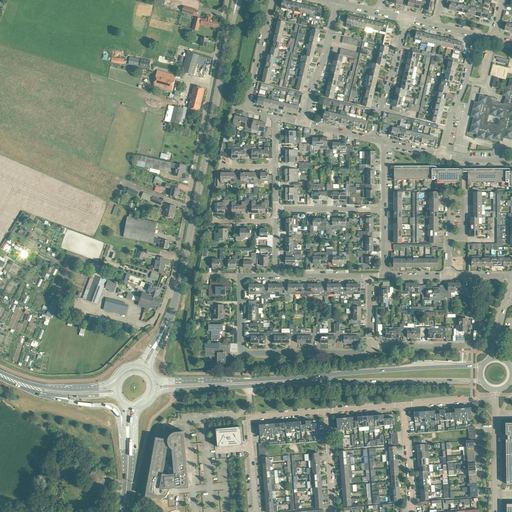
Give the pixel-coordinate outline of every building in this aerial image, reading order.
[(288,9),(289,2),(287,2),(287,1),(284,0),(283,1),(281,8),(288,9)] [(424,4),(424,0),(415,0),(414,8),(420,9),(421,3),(424,4)] [(431,12),(434,2),(434,0),(430,0),(430,1),(428,0),(425,0),(424,0),(424,4),(427,5),(426,10),(431,12)] [(455,11),(457,4),(457,0),(454,0),(455,0),(454,0),(447,0),(446,6),(450,7),(449,10),(455,11)] [(294,11),(296,4),(296,3),(293,2),(292,3),(289,2),(288,9),(294,11)] [(462,13),(463,5),(457,4),(455,11),(462,13)] [(307,14),(309,7),(309,6),(305,5),(305,6),(302,5),(301,12),(307,14)] [(468,14),(470,7),(463,5),(462,13),(468,14)] [(474,16),(476,6),(470,5),(470,7),(468,14),(474,16)] [(196,16),(198,10),(184,6),(182,12),(196,16)] [(313,19),(315,8),(312,8),(313,7),(309,6),(309,7),(307,14),(311,15),(310,18),(313,19)] [(481,17),(482,10),(483,7),(476,6),(474,16),(481,17)] [(324,15),(324,14),(321,14),(322,10),(321,10),(322,9),(318,8),(318,9),(315,8),(313,19),(312,21),(315,22),(317,16),(320,17),(320,19),(323,18),(324,15)] [(492,15),(488,14),(489,11),(482,10),(481,17),(487,19),(488,18),(491,19),(492,15)] [(218,28),(219,22),(211,21),(212,16),(207,15),(206,20),(196,18),(192,29),(198,31),(200,25),(218,28)] [(352,28),(355,18),(349,16),(346,27),(352,28)] [(359,30),(360,26),(361,19),(355,18),(352,28),(359,30)] [(366,28),(368,21),(361,19),(360,26),(366,28)] [(283,30),(285,22),(278,21),(277,28),(283,30)] [(511,32),(511,27),(511,24),(507,23),(507,22),(503,21),(502,25),(506,26),(505,31),(511,32)] [(390,29),(387,28),(387,25),(381,24),(379,31),(386,32),(391,33),(391,31),(390,29)] [(282,36),(283,30),(277,28),(275,35),(282,36)] [(318,37),(320,31),(313,29),(311,36),(318,37)] [(421,41),(423,34),(423,33),(420,32),(420,33),(417,32),(415,39),(416,39),(415,42),(421,43),(422,41),(421,41)] [(427,46),(428,42),(430,35),(427,35),(427,34),(424,33),(424,34),(423,34),(421,41),(422,41),(421,43),(421,44),(427,46)] [(280,43),(282,36),(275,35),(273,41),(280,43)] [(434,44),(436,37),(436,36),(433,35),(433,36),(430,35),(428,42),(434,44)] [(316,44),(318,37),(311,36),(309,43),(316,44)] [(441,45),(442,38),(440,38),(440,37),(437,36),(436,37),(434,44),(441,45)] [(207,47),(209,39),(197,37),(197,41),(201,41),(200,46),(207,47)] [(447,47),(449,40),(449,39),(446,38),(445,39),(442,38),(441,45),(447,47)] [(454,48),(455,41),(452,41),(453,40),(449,39),(449,40),(447,47),(454,48)] [(279,50),(280,43),(273,41),(272,48),(279,50)] [(463,52),(464,46),(461,46),(462,43),(461,43),(462,42),(458,41),(458,42),(455,41),(454,48),(460,50),(460,52),(463,52)] [(315,51),(316,44),(309,43),(308,50),(315,51)] [(387,54),(389,48),(381,46),(379,52),(387,54)] [(277,57),(279,50),(272,48),(270,55),(275,56),(277,57)] [(313,58),(315,51),(308,50),(306,56),(304,56),(311,58),(313,58)] [(187,52),(182,71),(194,75),(199,56),(187,52)] [(420,55),(417,54),(409,52),(408,59),(419,61),(420,55)] [(343,56),(335,54),(333,61),(342,63),(343,56)] [(273,63),(275,56),(270,55),(268,55),(267,62),(273,63)] [(310,64),(311,58),(304,56),(303,63),(310,64)] [(130,57),(128,65),(139,67),(140,59),(130,57)] [(150,60),(141,59),(139,67),(148,69),(150,60)] [(417,67),(419,61),(408,59),(406,65),(414,67),(414,66),(417,67)] [(272,68),(273,63),(267,62),(265,69),(272,70),(275,71),(275,68),(272,68)] [(457,68),(458,64),(457,64),(449,62),(448,68),(456,70),(456,68),(457,68)] [(308,71),(310,64),(303,63),(301,69),(308,71)] [(343,69),(340,69),(332,67),(331,73),(339,75),(342,75),(343,69)] [(454,76),(456,70),(448,68),(443,67),(442,73),(446,74),(454,76)] [(270,77),(272,70),(265,69),(263,75),(270,77)] [(306,78),(308,71),(301,69),(299,77),(306,78)] [(378,78),(379,72),(371,70),(370,76),(378,78)] [(172,91),(176,76),(158,71),(154,86),(172,91)] [(342,75),(339,75),(331,73),(329,79),(337,81),(340,82),(342,75)] [(269,84),(270,79),(270,77),(263,75),(262,82),(269,84)] [(376,84),(378,78),(370,76),(367,75),(365,81),(368,82),(376,84)] [(305,85),(306,78),(299,77),(298,80),(292,78),(292,82),(305,85)] [(448,88),(450,81),(445,80),(442,79),(439,79),(437,85),(440,86),(448,88)] [(500,141),(501,137),(511,140),(511,135),(511,79),(510,79),(508,87),(505,86),(504,88),(503,88),(502,96),(505,97),(504,104),(496,102),(497,99),(490,97),(490,96),(489,97),(479,95),(478,102),(474,102),(471,117),(473,118),(470,133),(477,135),(476,138),(492,142),(492,139),(500,141)] [(303,92),(305,85),(292,82),(291,85),(297,87),(296,90),(303,92)] [(339,87),(336,87),(328,85),(326,91),(335,93),(337,94),(339,87)] [(199,111),(205,89),(194,86),(192,94),(191,94),(189,99),(191,100),(189,109),(199,111)] [(374,96),(375,90),(367,88),(364,87),(364,90),(366,90),(365,94),(374,96)] [(403,96),(405,90),(401,89),(397,88),(395,94),(403,96)] [(176,90),(174,99),(173,98),(172,100),(179,101),(181,95),(180,95),(181,92),(176,90)] [(264,106),(265,99),(266,96),(259,94),(257,104),(264,106)] [(270,107),(272,100),(273,96),(269,95),(268,100),(265,99),(264,106),(270,107)] [(371,108),(372,102),(361,99),(359,105),(371,108)] [(277,109),(279,102),(272,100),(270,107),(277,109)] [(401,105),(402,102),(394,100),(392,106),(403,109),(404,106),(401,105)] [(284,111),(286,104),(279,102),(277,109),(284,111)] [(291,112),(292,105),(286,104),(284,111),(291,112)] [(443,112),(444,106),(436,104),(435,110),(443,112)] [(298,114),(299,107),(292,105),(291,112),(298,114)] [(181,106),(180,108),(175,106),(171,122),(183,125),(187,107),(181,106)] [(329,121),(332,110),(329,109),(328,112),(325,111),(323,120),(329,121)] [(441,118),(443,112),(435,110),(433,116),(441,118)] [(341,124),(344,112),(341,111),(340,115),(337,114),(335,123),(341,124)] [(239,127),(241,117),(235,116),(234,122),(231,121),(229,129),(232,130),(233,125),(239,127)] [(246,139),(247,134),(249,125),(246,125),(248,119),(241,117),(239,127),(245,128),(245,131),(243,131),(241,139),(246,139)] [(353,127),(355,119),(349,117),(347,125),(353,127)] [(257,131),(260,122),(253,120),(252,126),(249,125),(247,134),(250,134),(251,129),(257,131)] [(366,130),(368,122),(361,120),(359,128),(366,130)] [(266,138),(268,128),(265,127),(266,123),(260,122),(257,131),(264,132),(263,137),(266,138)] [(397,137),(400,126),(397,125),(397,128),(389,127),(388,132),(392,133),(391,136),(397,137)] [(403,139),(405,130),(406,127),(400,126),(397,137),(403,139)] [(416,141),(417,133),(418,130),(412,129),(411,132),(409,140),(416,141)] [(434,146),(436,138),(429,136),(428,144),(434,146)] [(300,137),(298,137),(285,137),(285,138),(286,138),(286,143),(285,143),(285,144),(299,144),(299,147),(310,147),(310,145),(310,144),(300,144),(300,137)] [(320,149),(320,138),(313,138),(313,145),(310,145),(310,147),(310,151),(314,151),(314,149),(320,149)] [(330,154),(330,152),(330,145),(327,145),(327,138),(320,138),(320,149),(326,149),(326,154),(330,154)] [(346,152),(346,148),(347,148),(347,147),(346,147),(346,140),(342,140),(342,143),(340,143),(340,154),(346,154),(346,160),(350,160),(350,158),(349,152),(346,152)] [(239,158),(239,151),(239,147),(233,147),(233,145),(228,145),(228,152),(231,152),(231,154),(232,154),(232,159),(239,158)] [(249,152),(249,145),(245,145),(245,147),(239,147),(239,151),(239,158),(245,158),(245,152),(249,152)] [(259,158),(259,151),(255,151),(255,147),(253,147),(253,145),(249,145),(249,152),(252,152),(252,158),(259,158)] [(269,154),(268,145),(265,145),(265,147),(259,147),(259,151),(259,158),(269,158),(269,154)] [(184,170),(185,165),(177,164),(172,163),(138,155),(136,165),(170,172),(171,167),(175,168),(174,175),(182,177),(183,170),(184,170)] [(375,165),(375,158),(364,158),(364,165),(359,165),(359,168),(366,168),(366,165),(375,165)] [(463,176),(463,172),(463,170),(463,169),(437,169),(437,168),(436,167),(435,166),(434,166),(394,166),(394,180),(432,179),(432,180),(434,180),(434,187),(442,187),(442,182),(460,182),(460,176),(463,176)] [(511,186),(511,171),(511,170),(510,169),(509,169),(508,169),(468,169),(468,170),(468,172),(468,182),(501,182),(501,187),(511,186)] [(228,181),(228,173),(221,173),(221,179),(218,179),(218,186),(222,186),(222,185),(224,185),(224,181),(228,181)] [(238,186),(238,179),(234,179),(234,173),(228,173),(228,181),(231,181),(231,184),(234,185),(234,186),(238,186)] [(248,181),(248,173),(241,173),(241,179),(238,179),(238,186),(242,186),(242,184),(244,184),(244,181),(248,181)] [(258,187),(258,179),(254,179),(254,173),(248,173),(248,181),(248,184),(254,184),(254,187),(258,187)] [(269,180),(269,173),(261,173),(261,179),(258,179),(258,187),(261,187),(261,184),(264,184),(264,180),(269,180)] [(157,175),(154,180),(162,184),(162,182),(164,183),(166,179),(157,175)] [(311,185),(311,181),(298,181),(298,175),(286,175),(286,176),(286,181),(286,182),(288,182),(289,182),(294,182),(294,185),(299,185),(306,185),(311,185)] [(349,195),(349,184),(349,181),(346,181),(346,188),(340,188),(340,192),(340,200),(346,200),(346,195),(349,195)] [(178,198),(180,189),(178,188),(178,185),(171,183),(166,182),(165,187),(172,189),(170,196),(175,197),(176,198),(176,197),(178,198)] [(375,198),(375,190),(366,190),(366,187),(356,187),(356,190),(363,190),(363,198),(375,198)] [(136,199),(139,192),(129,188),(126,195),(136,199)] [(163,200),(153,196),(143,191),(141,196),(151,201),(161,205),(163,200)] [(229,207),(229,200),(229,194),(225,194),(225,203),(218,203),(215,203),(215,210),(218,210),(218,213),(225,213),(225,207),(229,207)] [(239,213),(239,206),(235,206),(235,202),(233,202),(233,200),(229,200),(229,207),(232,207),(232,213),(239,213)] [(249,207),(249,200),(245,200),(245,202),(242,202),(242,206),(239,206),(239,213),(245,213),(245,207),(249,207)] [(259,213),(259,206),(255,206),(255,202),(252,202),(252,200),(249,200),(249,207),(252,207),(252,213),(259,213)] [(269,207),(269,200),(265,200),(265,202),(262,202),(262,206),(259,206),(259,213),(265,213),(265,209),(266,209),(266,207),(269,207)] [(175,211),(176,206),(166,204),(165,208),(166,208),(164,216),(170,217),(169,218),(171,218),(173,218),(174,210),(175,211)] [(373,225),(373,218),(370,218),(370,215),(366,215),(366,218),(360,218),(360,225),(362,225),(373,225)] [(298,225),(298,216),(293,216),(293,219),(286,219),(286,225),(297,225),(298,225)] [(154,238),(157,223),(136,218),(129,217),(128,217),(124,237),(153,243),(159,244),(158,248),(167,249),(169,241),(163,240),(154,238)] [(323,230),(323,226),(326,226),(326,234),(330,234),(329,228),(327,228),(327,218),(320,219),(320,230),(323,230)] [(339,230),(339,218),(333,218),(333,228),(329,228),(330,234),(333,234),(333,231),(337,231),(337,230),(339,230)] [(228,238),(227,234),(227,229),(219,229),(219,233),(215,233),(215,238),(215,241),(220,241),(220,239),(224,239),(224,238),(228,238)] [(250,237),(250,233),(251,233),(251,231),(250,231),(250,229),(240,229),(240,233),(236,233),(236,240),(242,240),(242,237),(250,237)] [(268,237),(268,233),(268,232),(268,229),(260,229),(260,233),(258,233),(258,231),(255,231),(255,238),(258,238),(258,237),(260,237),(268,237)] [(5,244),(2,249),(9,253),(11,250),(9,248),(10,247),(5,244)] [(297,251),(297,247),(297,244),(286,244),(286,251),(289,251),(289,254),(295,254),(301,254),(301,251),(297,251)] [(373,251),(373,244),(362,244),(362,247),(366,247),(366,251),(358,251),(358,254),(370,254),(370,251),(373,251)] [(108,245),(103,256),(107,258),(112,246),(108,245)] [(330,260),(330,247),(327,247),(327,252),(320,252),(320,264),(327,264),(327,260),(330,260)] [(339,264),(339,252),(333,252),(333,247),(330,247),(330,260),(333,260),(333,264),(339,264)] [(349,261),(349,255),(349,249),(346,248),(346,252),(339,252),(339,264),(346,264),(346,262),(346,261),(349,261)] [(240,260),(240,255),(240,252),(236,252),(236,256),(232,256),(232,260),(228,260),(228,268),(236,268),(236,260),(240,260)] [(400,267),(400,259),(394,259),(394,252),(391,252),(391,262),(394,262),(394,267),(400,267)] [(256,262),(256,260),(256,257),(256,253),(252,253),(252,257),(244,257),(244,263),(244,268),(252,268),(252,262),(256,262)] [(296,264),(296,260),(296,258),(301,258),(301,254),(295,254),(289,254),(289,257),(286,257),(286,264),(288,264),(288,267),(295,267),(296,264)] [(374,264),(373,257),(370,257),(370,254),(358,254),(358,258),(361,257),(362,264),(374,264)] [(268,265),(268,258),(268,255),(261,255),(261,257),(261,258),(257,258),(257,264),(261,264),(261,266),(268,265)] [(163,273),(165,264),(166,264),(166,260),(163,260),(164,258),(163,258),(163,257),(162,257),(162,258),(160,257),(159,261),(156,260),(154,269),(158,270),(158,272),(163,273)] [(91,276),(83,296),(87,298),(86,300),(97,304),(107,280),(95,275),(94,277),(91,276)] [(107,280),(105,288),(108,289),(108,291),(113,293),(117,283),(107,280)] [(226,295),(226,287),(231,287),(231,282),(210,282),(210,286),(212,286),(212,295),(226,295)] [(423,294),(423,293),(423,285),(423,286),(419,286),(418,283),(412,284),(412,292),(416,292),(416,294),(423,294)] [(454,292),(454,283),(448,283),(448,286),(447,286),(447,285),(444,285),(444,293),(444,298),(451,297),(451,292),(454,292)] [(466,294),(465,286),(465,285),(461,285),(461,283),(454,283),(454,292),(458,291),(458,294),(461,294),(466,294)] [(302,290),(302,284),(295,285),(295,294),(302,294),(302,296),(305,296),(305,290),(302,290)] [(315,294),(315,284),(308,285),(308,290),(305,290),(305,296),(308,296),(308,295),(315,294)] [(324,296),(324,290),(321,290),(321,284),(315,284),(315,294),(320,294),(320,296),(324,296)] [(334,294),(334,284),(328,284),(328,290),(324,290),(324,296),(325,299),(328,299),(328,294),(334,294)] [(344,296),(344,290),(341,290),(341,284),(334,284),(334,294),(341,294),(341,296),(344,296)] [(354,294),(354,284),(347,284),(347,290),(344,290),(344,296),(347,296),(347,294),(354,294)] [(412,292),(412,284),(406,284),(406,287),(402,287),(402,286),(401,286),(401,294),(408,294),(408,292),(412,292)] [(157,294),(159,289),(149,285),(149,286),(148,286),(147,287),(146,288),(146,289),(147,290),(147,291),(150,292),(149,295),(156,297),(157,294)] [(266,299),(266,290),(263,290),(263,285),(256,285),(256,295),(261,295),(261,299),(266,299)] [(275,294),(275,285),(269,285),(269,290),(266,290),(266,299),(270,299),(270,294),(275,294)] [(285,296),(285,290),(282,290),(282,285),(275,285),(275,294),(275,296),(281,296),(285,296)] [(295,294),(295,285),(288,285),(288,290),(285,290),(285,296),(285,302),(289,302),(290,300),(290,297),(290,294),(295,294)] [(390,293),(390,291),(390,286),(382,286),(383,286),(383,290),(380,290),(380,297),(388,297),(392,297),(392,293),(390,293)] [(444,301),(444,298),(444,293),(440,293),(440,287),(433,287),(433,290),(433,298),(437,298),(437,301),(444,301)] [(433,301),(433,298),(433,290),(427,290),(427,293),(423,293),(423,294),(423,301),(433,301)] [(159,307),(161,299),(156,297),(149,295),(142,292),(137,305),(149,309),(151,304),(159,307)] [(390,307),(390,300),(388,300),(388,297),(380,297),(380,303),(382,303),(382,307),(387,307),(390,307)] [(103,309),(126,315),(128,305),(124,304),(125,302),(106,298),(103,309)] [(52,299),(50,305),(57,308),(60,303),(52,299)] [(263,308),(263,304),(256,304),(255,304),(255,307),(249,307),(249,314),(259,314),(259,313),(259,308),(263,308)] [(361,314),(361,307),(355,307),(355,304),(354,304),(349,304),(349,308),(351,308),(351,314),(361,314)] [(223,318),(223,305),(213,305),(214,318),(220,318),(220,319),(221,319),(221,318),(223,318)] [(261,319),(261,313),(259,313),(259,314),(249,314),(249,320),(255,320),(255,323),(259,323),(261,323),(261,319)] [(361,320),(361,314),(351,314),(351,320),(349,320),(349,323),(353,323),(355,323),(355,320),(361,320)] [(467,325),(467,319),(465,319),(465,314),(460,314),(456,314),(456,325),(467,325)] [(95,321),(95,322),(116,327),(117,322),(96,316),(95,321)] [(340,338),(340,324),(335,324),(335,333),(328,333),(328,343),(335,343),(335,338),(340,338)] [(351,343),(351,333),(343,333),(343,331),(344,331),(344,324),(340,324),(340,338),(344,338),(344,343),(351,343)] [(403,335),(403,327),(403,324),(400,324),(400,327),(392,327),(392,338),(399,338),(399,335),(400,335),(401,336),(403,336),(403,335)] [(220,339),(220,331),(223,331),(223,325),(218,325),(209,325),(209,331),(212,331),(212,341),(217,341),(217,340),(218,340),(218,339),(220,339)] [(464,336),(464,331),(467,331),(467,325),(456,325),(456,341),(465,341),(465,336),(464,336)] [(317,339),(317,326),(313,326),(313,333),(305,333),(305,343),(312,343),(312,338),(316,338),(316,339),(317,339)] [(328,343),(328,333),(328,329),(320,329),(320,326),(317,326),(317,339),(320,339),(320,338),(321,338),(321,343),(328,343)] [(293,338),(294,327),(290,327),(290,333),(282,333),(282,343),(289,343),(289,338),(293,338)] [(305,343),(305,333),(305,328),(300,328),(300,333),(297,333),(297,327),(294,327),(293,338),(298,338),(298,343),(305,343)] [(392,338),(392,327),(387,327),(382,327),(382,336),(384,336),(384,335),(386,335),(386,338),(392,338)] [(414,338),(414,330),(414,328),(403,327),(403,335),(407,335),(407,338),(414,338)] [(446,336),(446,331),(446,327),(439,327),(439,330),(435,330),(435,338),(441,338),(441,335),(446,335),(446,336)] [(424,335),(424,328),(417,328),(417,330),(414,330),(414,338),(420,338),(420,335),(424,335)] [(435,338),(435,330),(431,330),(431,328),(424,328),(424,335),(429,335),(429,338),(435,338)] [(270,338),(270,331),(267,331),(267,333),(259,333),(258,343),(266,343),(266,338),(270,338)] [(282,343),(282,333),(274,333),(274,331),(270,331),(270,338),(274,338),(274,343),(282,343)] [(258,343),(259,333),(250,333),(250,338),(251,338),(251,343),(258,343)] [(359,343),(359,338),(360,338),(360,333),(351,333),(351,343),(359,343)] [(230,357),(230,348),(225,348),(225,343),(205,343),(205,348),(206,348),(206,357),(217,357),(217,364),(226,364),(226,357),(230,357)] [(472,420),(471,408),(455,409),(456,420),(456,421),(472,420)] [(354,428),(353,417),(337,419),(338,431),(354,429),(354,428)] [(276,434),(275,424),(259,425),(260,437),(277,436),(276,434)] [(217,433),(218,447),(227,447),(227,445),(234,444),(234,446),(240,445),(240,443),(242,443),(242,442),(243,442),(243,441),(242,431),(242,430),(241,430),(241,429),(239,429),(239,427),(238,427),(231,428),(227,428),(219,429),(219,431),(217,431),(217,433)] [(169,439),(168,440),(167,440),(167,439),(164,439),(156,437),(146,497),(159,499),(160,499),(161,499),(162,499),(163,498),(164,498),(166,497),(167,496),(168,495),(168,494),(169,493),(169,491),(170,490),(169,489),(176,488),(176,489),(189,488),(187,461),(185,443),(184,431),(177,432),(176,432),(174,433),(173,433),(172,434),(171,435),(170,436),(169,437),(169,438),(169,439)] [(475,454),(474,447),(467,448),(466,447),(463,447),(463,450),(467,449),(467,455),(475,454)] [(476,469),(475,461),(468,462),(467,461),(464,461),(464,464),(463,464),(464,469),(465,469),(476,469)] [(106,480),(103,478),(103,476),(105,476),(106,474),(96,466),(89,476),(100,484),(99,492),(104,493),(106,480)] [(477,482),(476,475),(469,476),(469,475),(467,475),(465,475),(465,477),(469,477),(469,483),(477,482)] [(478,496),(477,489),(470,490),(470,488),(466,488),(466,491),(470,491),(471,497),(478,496)]
